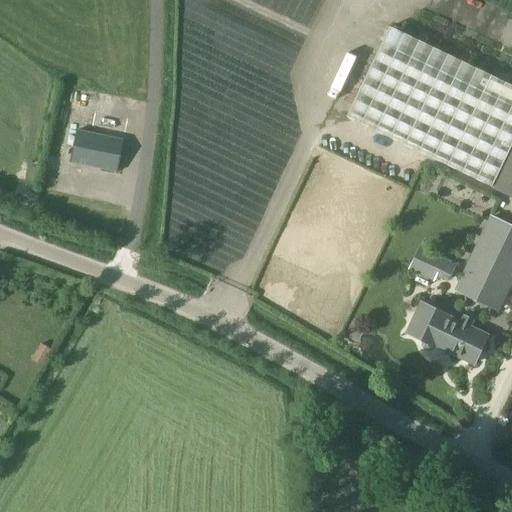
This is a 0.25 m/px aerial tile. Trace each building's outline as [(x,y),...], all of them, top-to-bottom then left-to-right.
[(494,188),(511,149),(511,85),(388,27),(346,117),(494,188)] [(472,48),(468,58),(489,66),(493,56),(472,48)] [(511,59),(497,55),(494,65),(511,70),(511,59)] [(130,109),(132,99),(104,94),(102,104),(130,109)] [(118,170),(123,139),(96,133),(76,129),(70,160),(118,170)] [(511,149),(494,188),(511,196),(511,149)] [(511,226),(491,217),(456,289),(498,309),(511,278),(511,226)] [(419,248),(412,264),(436,276),(448,281),(456,265),(419,248)] [(474,364),(488,335),(420,302),(405,331),(474,364)] [(44,364),(53,349),(44,344),(36,360),(44,364)]
